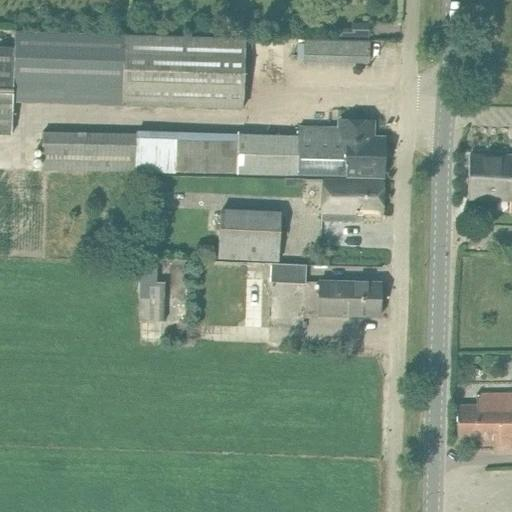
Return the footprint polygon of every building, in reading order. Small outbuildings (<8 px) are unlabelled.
[(351,27),(351,36),(370,36),(370,21),(351,21),(351,27)] [(13,53),(12,105),(121,108),(121,106),(124,37),(14,33),(13,53)] [(124,37),(121,106),(241,110),(243,41),(124,37)] [(371,63),(371,41),(305,42),(305,64),(371,63)] [(0,52),(0,130),(11,130),(12,105),(13,53),(0,52)] [(236,136),(236,138),(43,133),(42,169),(383,177),(384,139),(372,139),(373,122),(339,121),(339,129),(298,128),(298,137),(257,136),(257,137),(236,136)] [(511,156),(469,156),(468,177),(511,178),(511,171),(511,170),(511,156)] [(511,178),(468,177),(468,199),(510,200),(509,213),(511,212),(511,170),(511,171),(511,178)] [(383,182),(363,182),(322,182),(322,221),(362,221),(362,213),(382,213),(383,182)] [(277,262),(279,214),(219,211),(217,259),(277,262)] [(141,266),(139,325),(163,326),(164,285),(157,284),(157,267),(141,266)] [(303,272),(268,271),(268,293),(302,294),(303,272)] [(380,284),(360,283),(317,282),(316,314),(380,316),(380,284)] [(496,422),(511,421),(511,393),(496,394),(476,395),(476,406),(457,407),(457,423),(477,423),(477,411),(496,411),(496,422)] [(511,421),(496,422),(496,411),(477,411),(477,423),(457,423),(457,441),(492,440),(492,451),(511,450),(511,421)]
